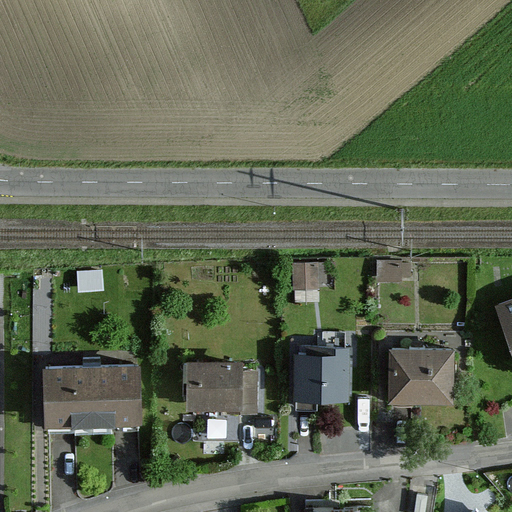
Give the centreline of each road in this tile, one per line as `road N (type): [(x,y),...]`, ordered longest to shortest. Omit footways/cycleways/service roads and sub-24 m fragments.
road 1 (tertiary): [(511,186),(0,183)]
road 2 (residential): [(119,511),(294,476),(511,455)]
